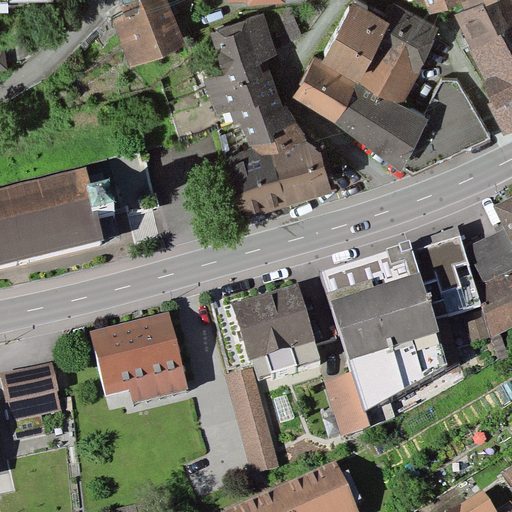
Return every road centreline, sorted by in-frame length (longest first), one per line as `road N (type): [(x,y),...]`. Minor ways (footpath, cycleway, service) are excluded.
road 1 (primary): [(402,204),(155,279),(0,315)]
road 2 (residential): [(339,0),(291,87),(402,204)]
road 3 (residential): [(0,87),(64,45),(95,0)]
